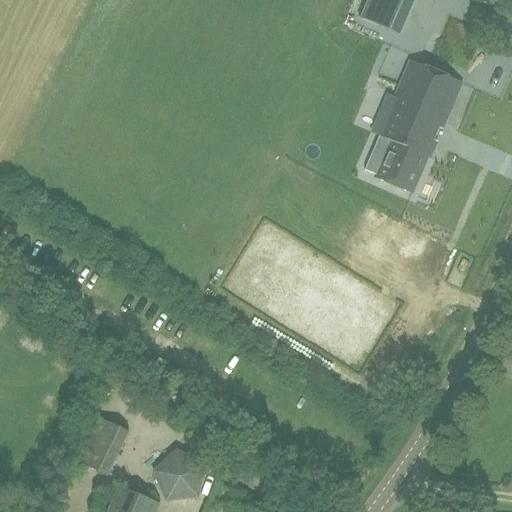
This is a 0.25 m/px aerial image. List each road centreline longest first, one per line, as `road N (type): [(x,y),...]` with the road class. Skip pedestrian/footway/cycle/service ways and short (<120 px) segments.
road 1 (tertiary): [(374,511),(421,449),(511,274)]
road 2 (track): [(148,345),(345,471)]
road 3 (track): [(0,252),(148,345)]
